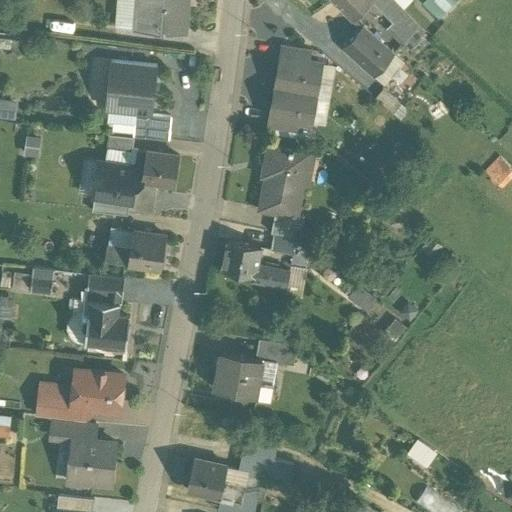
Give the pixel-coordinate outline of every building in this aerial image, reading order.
[(135,0),(133,27),(185,31),(187,0),(135,0)] [(334,0),(352,19),(372,0),(334,0)] [(420,27),(394,0),(389,0),(381,8),(394,22),(409,37),(420,27)] [(457,0),(424,0),(421,3),(438,20),(457,0)] [(409,37),(394,22),(387,29),(402,44),(409,37)] [(394,54),(363,26),(343,48),(375,76),(394,54)] [(310,51),(285,46),(283,58),(308,62),(310,51)] [(283,58),(282,58),(277,85),(318,92),(322,64),(308,62),(283,58)] [(157,65),(112,60),(106,109),(136,112),(152,114),(157,65)] [(318,92),(277,85),(272,117),(273,117),(298,121),(312,124),(318,92)] [(401,103),(383,88),(375,97),(393,112),(401,103)] [(20,105),(0,101),(0,118),(17,121),(20,105)] [(152,114),(136,112),(133,136),(134,136),(169,140),(172,116),(152,114)] [(298,121),(273,117),(271,127),(297,132),(298,121)] [(24,153),(38,154),(40,135),(25,134),(24,153)] [(133,136),(110,134),(107,147),(132,151),(133,148),(134,136),(133,136)] [(309,154),(268,146),(262,177),(265,177),(258,210),(275,213),(296,217),(297,215),(309,154)] [(132,151),(107,147),(105,160),(135,165),(138,149),(133,148),(132,151)] [(179,155),(147,150),(138,149),(135,165),(145,167),(142,180),(174,185),(179,155)] [(503,184),(511,172),(511,165),(499,154),(486,169),(503,184)] [(105,160),(98,159),(93,196),(94,196),(130,202),(132,202),(134,186),(142,180),(145,167),(135,165),(105,160)] [(130,202),(94,196),(92,210),(128,214),(130,202)] [(296,217),(275,213),(271,232),(299,237),(303,217),(297,215),(296,217)] [(51,221),(29,219),(27,239),(48,241),(51,221)] [(167,234),(134,229),(131,247),(128,263),(161,269),(167,234)] [(131,247),(115,245),(115,239),(109,238),(106,260),(128,263),(131,247)] [(262,247),(229,241),(223,270),(254,275),(257,276),(259,264),(262,247)] [(291,270),(259,264),(257,276),(254,275),(253,280),(288,286),(291,270)] [(54,277),(34,272),(30,290),(50,295),(54,277)] [(125,277),(89,273),(87,299),(90,300),(90,298),(120,302),(120,303),(122,303),(125,277)] [(365,308),(373,299),(357,284),(348,293),(365,308)] [(120,302),(90,298),(90,300),(85,342),(103,344),(102,346),(118,348),(118,346),(127,347),(130,315),(118,314),(120,303),(120,302)] [(281,342),(261,339),(258,358),(277,361),(293,365),(296,353),(281,342)] [(258,358),(222,351),(215,386),(256,395),(259,380),(273,383),(277,361),(258,358)] [(121,375),(74,370),(72,388),(71,400),(71,406),(81,407),(81,408),(111,411),(112,401),(118,402),(121,375)] [(273,383),(259,380),(256,395),(270,397),(273,383)] [(72,388),(39,384),(38,396),(71,400),(72,388)] [(71,400),(38,396),(36,415),(51,417),(80,420),(81,408),(81,407),(71,406),(71,400)] [(80,420),(51,417),(49,436),(70,439),(70,438),(91,440),(93,421),(80,420)] [(416,436),(405,451),(425,465),(436,450),(416,436)] [(91,440),(70,438),(70,439),(66,481),(85,483),(85,481),(109,483),(113,442),(91,440)] [(275,458),(243,452),(240,467),(240,468),(249,470),(271,475),(275,458)] [(228,464),(195,457),(188,489),(221,496),(224,481),(228,465),(228,464)] [(249,470),(240,468),(240,467),(228,465),(224,481),(245,486),(249,470)] [(245,486),(224,481),(221,496),(242,501),(245,486)] [(416,503),(436,511),(466,511),(469,506),(424,486),(416,503)] [(91,511),(93,498),(59,494),(56,511),(91,511)] [(380,511),(359,498),(350,511),(380,511)]
